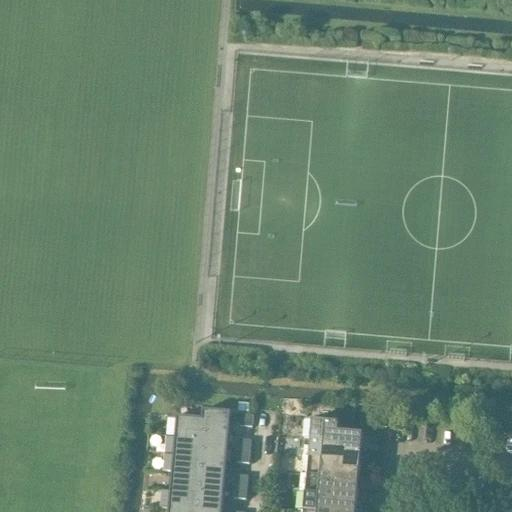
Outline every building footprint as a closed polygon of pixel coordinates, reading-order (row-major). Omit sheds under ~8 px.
[(177,419),(176,437),(200,439),(201,430),(228,433),(230,414),(203,412),(202,421),(177,419)] [(313,422),(311,441),(336,443),(335,453),(362,455),(363,436),(352,435),(354,415),(339,413),(338,424),(313,422)] [(242,415),(241,427),(252,428),(254,416),(242,415)] [(176,437),(174,455),(199,457),(200,448),(227,451),(228,433),(201,430),(200,439),(176,437)] [(239,440),(239,452),(250,453),(251,441),(239,440)] [(311,441),(309,459),(334,462),(334,471),(360,473),(362,455),(335,453),(336,443),(311,441)] [(174,455),(173,473),(197,475),(198,466),(225,469),(227,451),(200,448),(199,457),(174,455)] [(239,452),(238,463),(249,464),(250,453),(239,452)] [(309,459),(307,477),(333,480),(332,488),(358,491),(360,473),(334,471),(334,462),(309,459)] [(173,473),(171,491),(196,493),(196,484),(224,487),(225,469),(198,466),(197,475),(173,473)] [(236,475),(235,487),(247,488),(248,476),(236,475)] [(307,477),(306,495),(332,498),(331,507),(357,509),(358,491),(332,488),(333,480),(307,477)] [(171,491),(169,509),(194,511),(195,502),(222,505),(224,487),(196,484),(196,493),(171,491)] [(235,487),(234,499),(246,500),(247,488),(235,487)] [(306,495),(304,511),(356,511),(357,509),(331,507),(332,498),(306,495)] [(169,509),(169,511),(221,511),(222,505),(195,502),(194,511),(169,509)]
